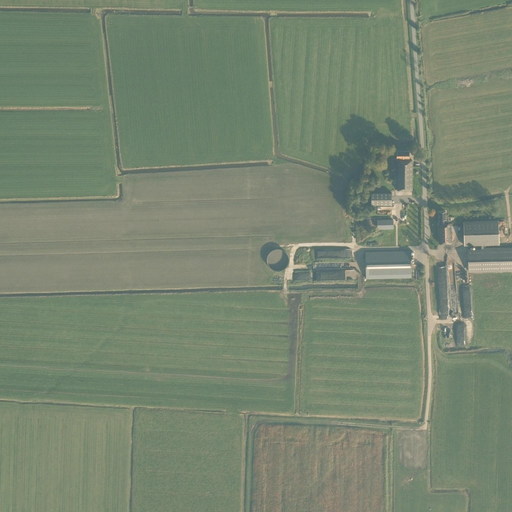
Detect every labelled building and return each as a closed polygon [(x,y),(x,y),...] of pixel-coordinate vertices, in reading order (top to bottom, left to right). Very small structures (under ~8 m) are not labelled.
[(403,159),(398,159),(397,191),(413,192),(414,160),(407,160),(407,157),(410,157),(410,151),(397,150),(397,157),(403,157),(403,159)] [(371,193),(371,205),(391,206),(391,194),(371,193)] [(451,238),(451,223),(444,223),(444,219),(445,219),(445,213),(436,213),(436,219),(441,219),(441,223),(438,223),(439,239),(451,238)] [(378,219),(378,228),(392,228),(392,219),(378,219)] [(511,248),(483,249),(483,245),(499,244),(499,220),(463,221),(464,245),(481,245),(481,249),(468,250),(468,271),(511,269),(511,248)] [(275,270),(278,270),(281,270),(284,268),(286,267),(288,264),(289,262),(289,259),(289,256),(288,254),(286,251),(284,250),(281,249),(278,248),(275,249),(273,250),(271,251),(269,254),(268,256),(267,259),(268,262),(269,264),(271,267),(273,268),(275,270)] [(367,253),(368,280),(413,277),(412,251),(367,253)]
